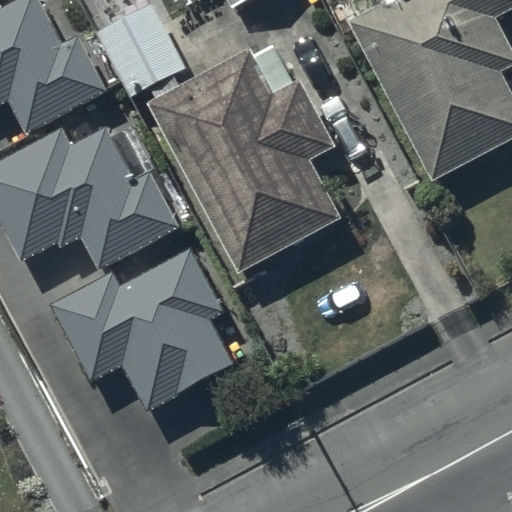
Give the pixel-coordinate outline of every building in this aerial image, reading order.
[(69,46),(44,0),(28,0),(5,12),(0,1),(0,111),(16,103),(33,135),(113,94),(84,39),(69,46)] [(257,0),(230,0),(236,12),(257,0)] [(511,0),(388,0),(390,3),(350,24),(438,190),(511,151),(511,79),(511,78),(511,77),(511,38),(503,22),(511,16),(511,0)] [(156,8),(103,37),(138,101),(191,71),(156,8)] [(257,54),(156,106),(243,275),(346,222),(315,162),(339,149),(305,84),(279,98),(257,54)] [(77,148),(67,130),(0,165),(0,211),(29,265),(65,246),(67,250),(88,239),(107,272),(185,229),(155,174),(141,182),(113,129),(77,148)] [(231,314),(196,250),(128,287),(121,275),(58,309),(100,385),(129,369),(154,413),(240,366),(215,322),(231,314)]
